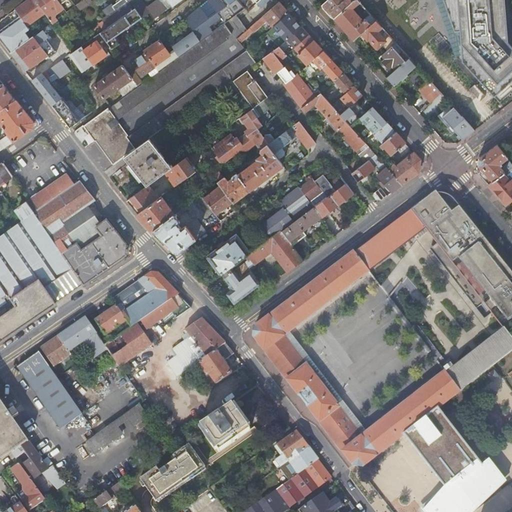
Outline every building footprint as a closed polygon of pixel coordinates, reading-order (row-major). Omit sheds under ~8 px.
[(45,14),(34,0),(29,0),(24,4),(14,11),(27,28),(45,14)] [(34,0),(45,14),(52,24),(56,21),(54,17),(54,15),(62,9),(60,6),(55,0),(34,0)] [(141,19),(142,19),(150,13),(147,9),(141,1),(139,1),(138,0),(121,0),(112,7),(109,7),(104,11),(104,14),(107,17),(102,20),(103,21),(99,23),(104,30),(132,10),(134,9),(135,10),(141,19)] [(154,19),(166,10),(158,0),(147,9),(150,13),(152,16),(154,19)] [(158,0),(166,10),(177,2),(179,0),(158,0)] [(193,31),(200,41),(235,15),(245,8),(240,2),(238,0),(206,0),(197,8),(184,19),(193,31)] [(260,0),(256,4),(261,9),(270,0),(260,0)] [(334,19),(354,0),(327,0),(321,5),(330,15),(334,19)] [(359,37),(376,21),(373,18),(368,23),(365,19),(363,21),(352,9),(359,3),(356,0),(354,0),(334,19),(344,30),(354,41),(359,37)] [(443,0),(455,32),(459,31),(462,62),(494,97),(511,80),(511,48),(507,43),(503,0),(443,0)] [(84,1),(75,7),(78,12),(87,6),(84,1)] [(273,27),(288,14),(280,5),(278,3),(250,28),(255,34),(268,22),(271,25),(268,28),(270,30),(273,27)] [(104,30),(99,34),(106,44),(113,39),(127,29),(141,19),(135,10),(134,9),(132,10),(104,30)] [(0,40),(10,54),(29,41),(29,40),(25,34),(29,31),(27,28),(14,11),(7,16),(12,23),(7,27),(0,31),(0,40)] [(286,41),(301,28),(295,21),(288,14),(273,27),(286,41)] [(104,153),(113,165),(120,160),(121,159),(124,157),(135,149),(134,148),(209,93),(212,95),(255,63),(246,51),(242,46),(236,39),(246,30),(235,15),(200,41),(179,57),(158,72),(142,83),(138,87),(110,107),(83,127),(95,143),(103,154),(104,153)] [(396,43),(376,21),(359,37),(365,43),(367,41),(369,39),(377,49),(382,45),(387,51),(392,47),(396,43)] [(236,39),(242,46),(255,34),(250,28),(246,30),(236,39)] [(291,44),(294,48),(308,36),(302,29),(301,28),(286,41),(279,47),(283,51),(291,44)] [(29,41),(10,54),(17,62),(25,72),(47,57),(49,60),(56,55),(46,41),(48,39),(42,31),(33,37),(29,40),(29,41)] [(193,31),(183,39),(177,43),(172,47),(175,51),(179,57),(200,41),(193,31)] [(99,34),(93,38),(96,42),(72,59),(82,73),(106,56),(102,49),(107,45),(106,44),(99,34)] [(312,61),(322,51),(311,39),(308,36),(294,48),(299,54),(298,55),(307,65),(308,64),(312,61)] [(113,39),(106,44),(107,45),(111,50),(115,47),(118,45),(113,39)] [(155,67),(158,72),(179,57),(175,51),(169,55),(159,41),(152,47),(144,52),(145,54),(155,67)] [(269,66),(275,74),(277,72),(284,67),(280,60),(287,55),(286,54),(283,51),(279,47),(263,59),(269,66)] [(405,62),(392,47),(387,51),(379,58),(386,66),(392,73),(405,62)] [(312,61),(320,70),(330,60),(324,54),(322,51),(312,61)] [(142,77),(155,67),(145,54),(139,59),(132,64),(142,77)] [(394,86),(416,66),(409,58),(405,62),(392,73),(387,78),(390,82),(394,86)] [(326,72),(334,81),(342,74),(336,67),(330,60),(320,70),(316,73),(320,78),(326,72)] [(63,121),(70,129),(80,122),(73,112),(61,98),(60,99),(46,80),(49,78),(50,79),(55,76),(57,79),(63,75),(64,77),(70,73),(62,61),(59,62),(34,80),(32,82),(39,90),(51,106),(63,121)] [(308,64),(316,73),(320,70),(312,61),(308,64)] [(104,100),(132,79),(130,77),(122,66),(94,87),(104,100)] [(292,96),(301,108),(321,93),(318,91),(313,95),(302,80),(289,66),(286,69),(284,67),(277,72),(285,83),(283,85),(292,96)] [(254,108),(267,98),(258,85),(247,71),(233,81),(253,109),(254,108)] [(132,79),(138,87),(142,83),(135,74),(130,77),(132,79)] [(342,74),(334,81),(346,93),(354,86),(348,80),(342,74)] [(430,103),(441,93),(429,80),(419,90),(424,96),(430,103)] [(0,113),(17,101),(10,94),(4,86),(2,88),(0,88),(0,113)] [(356,88),(354,86),(346,93),(341,98),(349,107),(355,102),(362,96),(356,88)] [(321,93),(301,108),(305,113),(308,110),(312,107),(316,104),(319,108),(323,113),(324,112),(332,122),(339,130),(348,124),(340,115),(332,106),(332,105),(321,93)] [(17,101),(0,113),(0,122),(9,136),(0,141),(0,151),(33,129),(34,124),(27,115),(17,101)] [(349,124),(350,126),(357,120),(359,119),(356,115),(354,112),(360,107),(355,102),(349,107),(343,113),(351,122),(349,124)] [(378,114),(372,107),(359,119),(357,120),(362,126),(361,128),(369,136),(383,124),(379,119),(376,116),(378,114)] [(462,140),(475,130),(453,107),(442,117),(452,128),(462,140)] [(253,109),(242,117),(247,124),(251,128),(247,131),(248,132),(240,138),(239,137),(239,136),(237,138),(233,133),(217,146),(218,148),(216,149),(219,152),(218,155),(216,156),(221,162),(223,161),(226,161),(235,155),(235,154),(236,154),(236,153),(237,153),(244,149),(249,150),(257,143),(262,150),(268,145),(274,140),(271,136),(263,137),(263,136),(263,135),(263,134),(262,134),(262,133),(261,133),(260,133),(260,132),(260,131),(260,130),(259,130),(258,130),(265,124),(259,116),(260,116),(257,113),(254,108),(253,109)] [(73,112),(80,122),(84,119),(77,109),(73,112)] [(316,143),(299,121),(274,140),(268,145),(278,160),(279,159),(282,157),(284,155),(285,151),(282,148),(293,140),(291,137),(296,133),(308,149),(309,149),(316,143)] [(374,135),(382,144),(394,134),(391,131),(393,130),(387,123),(374,135)] [(349,124),(348,124),(339,130),(338,131),(347,141),(356,152),(357,151),(366,163),(376,155),(373,152),(365,143),(350,126),(349,124)] [(391,156),(405,143),(400,138),(395,133),(394,134),(382,144),(380,146),(382,149),(384,147),(391,156)] [(135,172),(146,187),(148,185),(164,174),(173,167),(171,165),(169,166),(149,139),(135,149),(124,157),(135,172)] [(266,177),(283,165),(279,159),(278,160),(268,145),(262,150),(261,150),(264,155),(258,159),(259,160),(239,175),(249,190),(266,177)] [(501,163),(507,159),(496,145),(487,153),(478,160),(478,167),(492,183),(503,174),(505,173),(500,168),(501,166),(502,165),(501,163)] [(420,160),(414,153),(396,166),(395,164),(388,170),(402,185),(419,172),(420,160)] [(390,194),(402,185),(388,170),(386,168),(387,167),(383,163),(376,155),(366,163),(351,173),(358,182),(360,180),(368,173),(379,165),(383,170),(377,175),(382,181),(381,183),(390,194)] [(164,174),(174,188),(195,172),(191,166),(192,165),(187,157),(173,167),(164,174)] [(0,186),(14,177),(4,163),(0,165),(0,186)] [(511,180),(511,167),(507,171),(505,173),(503,174),(510,182),(511,180)] [(371,177),(368,173),(360,180),(363,183),(366,180),(371,177)] [(498,196),(507,206),(511,201),(511,180),(510,182),(503,174),(492,183),(488,186),(498,196)] [(225,177),(220,181),(218,182),(221,187),(233,202),(241,196),(249,190),(239,175),(238,175),(237,175),(236,175),(232,178),(233,179),(228,182),(225,177)] [(308,182),(300,188),(309,201),(323,191),(317,183),(311,176),(309,177),(306,179),(308,182)] [(31,201),(38,211),(72,187),(65,177),(48,189),(31,201)] [(328,197),(330,196),(342,187),(337,180),(330,185),(325,178),(321,181),(317,183),(323,191),(328,197)] [(35,213),(63,254),(77,244),(63,223),(88,206),(95,201),(88,191),(80,181),(72,187),(38,211),(35,213)] [(330,196),(338,205),(353,193),(346,184),(342,187),(330,196)] [(146,187),(126,201),(132,208),(137,215),(159,199),(148,185),(146,187)] [(209,196),(206,192),(201,195),(216,215),(224,208),(233,202),(221,187),(209,196)] [(280,230),(282,232),(314,208),(309,201),(300,188),(299,188),(289,196),(279,203),(284,209),(261,226),(266,233),(264,233),(268,239),(280,230)] [(381,201),(387,196),(381,188),(372,195),(375,199),(376,200),(381,201)] [(511,272),(509,268),(495,251),(455,200),(454,200),(453,199),(452,199),(451,198),(449,197),(446,196),(444,195),(443,195),(441,194),(440,194),(438,194),(436,191),(411,211),(419,220),(420,222),(425,229),(438,245),(430,251),(472,304),(479,298),(502,328),(511,320),(511,272)] [(322,218),(338,205),(330,196),(328,197),(314,207),(322,218)] [(145,223),(153,231),(174,215),(161,197),(159,199),(137,215),(145,223)] [(22,222),(35,213),(38,211),(31,201),(15,212),(22,222)] [(63,223),(77,244),(98,229),(96,228),(101,224),(88,206),(63,223)] [(303,232),(322,218),(314,207),(314,208),(282,232),(292,245),(306,235),(303,232)] [(174,215),(153,231),(163,241),(173,252),(180,253),(196,240),(185,226),(182,229),(179,226),(181,225),(177,219),(186,212),(184,208),(174,215)] [(404,246),(425,229),(420,222),(419,220),(411,211),(389,227),(404,246)] [(56,304),(84,285),(63,254),(35,213),(22,222),(8,232),(0,237),(0,307),(12,299),(17,306),(0,317),(0,342),(56,304)] [(196,218),(192,221),(185,226),(196,240),(201,236),(206,232),(196,218)] [(96,228),(98,229),(108,222),(107,220),(101,224),(96,228)] [(85,287),(90,283),(89,281),(124,258),(124,257),(127,255),(127,246),(126,244),(126,243),(119,235),(108,222),(98,229),(102,236),(82,250),(77,244),(63,254),(84,285),(85,287)] [(368,272),(369,272),(404,246),(389,227),(355,254),(368,272)] [(98,229),(77,244),(82,250),(102,236),(98,229)] [(287,272),(302,260),(292,245),(282,232),(280,230),(268,239),(254,250),(249,253),(222,274),(230,285),(232,289),(230,290),(226,293),(234,303),(253,289),(260,284),(249,268),(272,251),(287,272)] [(222,274),(249,253),(236,236),(222,246),(208,257),(221,275),(222,274)] [(437,408),(460,391),(445,373),(362,438),(283,336),(368,272),(355,254),(255,329),(254,336),(305,402),(355,467),(362,467),(404,435),(443,485),(478,460),(437,408)] [(143,290),(117,307),(127,321),(131,328),(136,324),(140,321),(179,295),(159,273),(151,273),(136,283),(143,290)] [(217,284),(214,280),(206,286),(209,290),(217,284)] [(143,290),(136,283),(112,299),(116,306),(117,307),(143,290)] [(184,300),(179,295),(140,321),(147,330),(172,313),(177,318),(192,308),(184,300)] [(106,336),(127,321),(117,307),(116,306),(106,313),(96,320),(106,336)] [(72,327),(58,336),(69,353),(85,342),(93,355),(106,347),(105,346),(102,341),(86,317),(72,327)] [(185,331),(186,331),(191,338),(189,340),(193,345),(196,343),(197,345),(192,348),(202,361),(226,344),(202,319),(185,331)] [(111,342),(105,346),(106,347),(114,358),(120,367),(152,346),(136,324),(131,328),(111,342)] [(511,340),(502,328),(445,373),(460,391),(511,350),(511,340)] [(54,368),(72,356),(69,353),(58,336),(49,342),(40,348),(54,368)] [(234,354),(226,344),(202,361),(199,363),(207,374),(209,373),(216,383),(223,379),(231,373),(223,362),(234,354)] [(82,414),(39,353),(18,368),(60,429),(82,414)] [(0,462),(12,453),(29,441),(13,419),(8,412),(0,399),(0,462)] [(220,411),(199,425),(219,451),(250,429),(231,403),(231,404),(220,411)] [(116,420),(96,434),(85,442),(94,454),(148,417),(139,404),(116,420)] [(14,407),(8,412),(13,419),(19,414),(14,407)] [(289,461),(308,448),(296,432),(275,447),(281,456),(276,460),(281,467),(289,461)] [(29,441),(12,453),(16,459),(20,456),(26,452),(29,456),(31,455),(33,459),(32,460),(24,465),(35,479),(48,469),(29,441)] [(140,479),(155,502),(205,467),(190,445),(173,456),(176,461),(160,472),(157,468),(140,479)] [(298,474),(318,460),(308,448),(289,461),(298,474)] [(298,474),(244,511),(282,511),(332,478),(318,460),(298,474)] [(443,485),(464,511),(484,511),(505,496),(478,460),(443,485)] [(32,493),(22,500),(30,511),(35,507),(46,500),(19,464),(12,469),(19,480),(28,492),(30,490),(32,493)] [(58,483),(63,480),(52,466),(48,469),(58,483)] [(388,502),(403,490),(387,470),(381,475),(380,472),(378,472),(374,475),(373,477),(376,480),(372,482),(380,491),(388,502)] [(122,488),(118,482),(93,499),(102,511),(107,511),(106,509),(103,509),(102,510),(100,508),(115,498),(113,495),(122,488)] [(210,489),(213,494),(223,487),(219,483),(210,489)] [(334,511),(344,506),(339,499),(330,505),(323,494),(298,511),(299,511),(334,511)] [(46,500),(35,507),(37,511),(48,503),(46,500)] [(27,511),(21,503),(14,508),(8,511),(27,511)] [(344,506),(334,511),(350,511),(353,510),(348,503),(344,506)]
